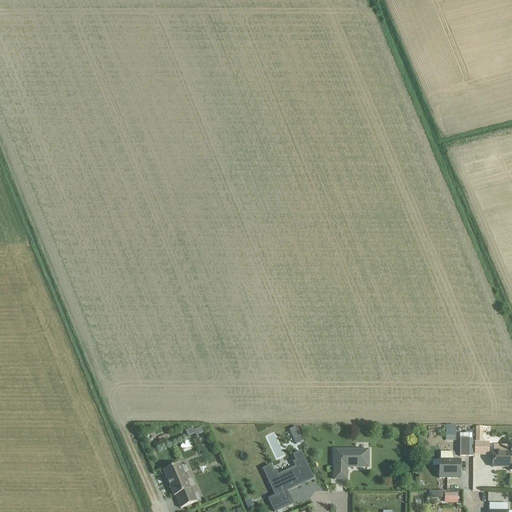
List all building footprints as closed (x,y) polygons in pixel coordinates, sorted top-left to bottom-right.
[(456,427),(446,427),(446,442),(456,442),(456,427)] [(473,440),(460,440),(459,457),(473,457),(473,440)] [(475,442),(474,442),(474,455),(487,455),(487,442),(482,442),(475,442)] [(493,453),(493,468),(510,468),(510,472),(511,471),(511,449),(510,450),(510,454),(493,453)] [(347,468),(368,468),(368,451),(334,451),(334,481),(347,481),(347,468)] [(301,452),(293,456),(296,462),(293,463),(295,466),(296,468),(286,473),(279,476),(278,476),(276,471),(273,472),(272,469),(271,467),(271,466),(267,468),(263,470),(272,489),(275,496),(275,497),(268,500),(271,506),(274,511),(277,511),(293,505),(290,499),(287,492),(290,491),(307,483),(314,480),(310,473),(304,459),(301,452)] [(440,461),(439,461),(439,479),(447,479),(454,480),(454,479),(461,479),(461,461),(453,461),(453,453),(440,453),(440,461)] [(175,497),(180,509),(197,502),(192,490),(190,490),(179,465),(163,471),(174,497),(175,497)] [(458,493),(445,493),(445,503),(458,503),(458,493)] [(250,498),(244,501),(248,509),(254,506),(250,498)]
